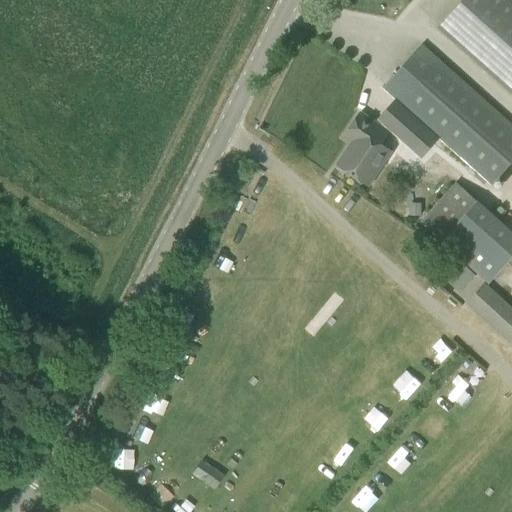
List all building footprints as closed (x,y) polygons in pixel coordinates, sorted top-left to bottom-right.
[(511,0),(461,0),(437,28),(511,94),(511,0)] [(440,139),(492,186),(511,163),(511,126),(422,45),(383,88),(410,112),(440,139)] [(410,112),(392,133),(421,159),(440,139),(410,112)] [(375,156),(390,134),(360,113),(344,137),(352,142),(336,166),(368,188),(385,162),(375,156)] [(456,183),(421,223),(490,285),(511,259),(511,232),(479,203),(478,203),(456,183)] [(419,205),(410,205),(410,215),(419,215),(419,205)] [(426,232),(421,237),(426,242),(431,237),(426,232)] [(229,260),(236,239),(222,234),(214,255),(229,260)] [(474,276),(462,264),(446,282),(459,293),(474,276)] [(211,306),(218,289),(199,281),(192,297),(211,306)] [(467,303),(474,309),(478,305),(504,328),(500,333),(511,343),(511,342),(511,309),(484,284),(467,303)] [(385,383),(401,398),(416,382),(399,367),(385,383)] [(150,389),(139,408),(156,419),(168,401),(150,389)] [(416,425),(429,437),(439,427),(426,414),(416,425)] [(404,470),(409,458),(394,452),(389,463),(404,470)] [(154,476),(145,492),(160,501),(170,485),(154,476)] [(371,476),(358,489),(374,504),(386,491),(371,476)]
